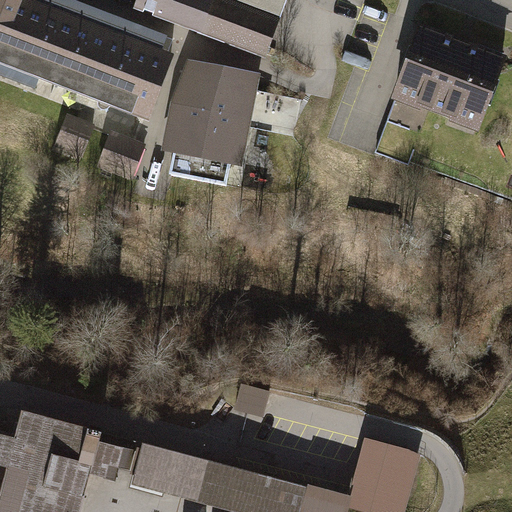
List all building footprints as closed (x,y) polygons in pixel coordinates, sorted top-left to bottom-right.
[(0,0),(0,64),(148,120),(172,55),(23,0),(0,0)] [(139,0),(137,8),(264,56),(285,0),(139,0)] [(504,62),(418,29),(390,102),(476,135),(504,62)] [(170,101),(161,150),(242,166),(249,128),(295,137),(302,100),(257,91),(260,74),(188,60),(170,101)] [(95,124),(66,113),(53,147),(82,158),(95,124)] [(145,143),(109,130),(95,167),(131,180),(145,143)] [(271,392),(240,385),(234,409),(249,413),(265,417),(271,392)] [(0,463),(11,466),(0,506),(0,511),(82,511),(93,473),(102,438),(23,418),(16,443),(0,438),(0,463)] [(376,511),(408,511),(423,447),(367,435),(352,507),(376,511)] [(345,511),(347,505),(102,438),(93,473),(236,511),(345,511)]
